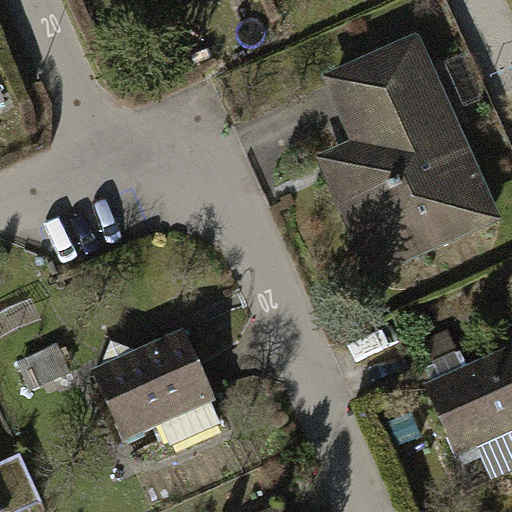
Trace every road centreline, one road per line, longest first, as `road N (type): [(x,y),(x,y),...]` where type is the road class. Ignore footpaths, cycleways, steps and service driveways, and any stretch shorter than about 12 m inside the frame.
road 1 (residential): [(110,164),(233,201),(374,511)]
road 2 (residential): [(39,0),(110,164)]
